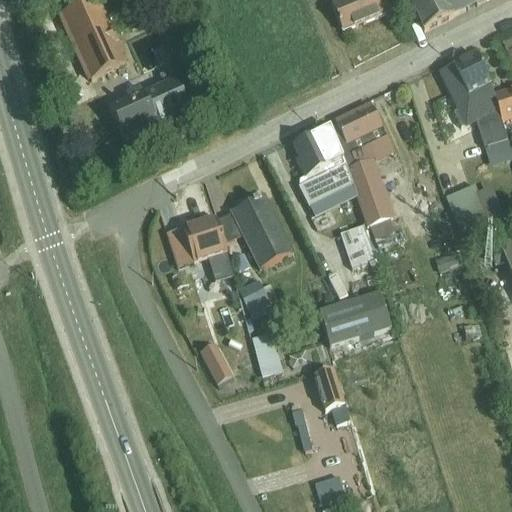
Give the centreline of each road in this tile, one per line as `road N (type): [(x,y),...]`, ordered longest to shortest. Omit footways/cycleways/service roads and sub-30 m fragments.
road 1 (tertiary): [(0,76),(47,243),(141,511)]
road 2 (residential): [(511,17),(128,211)]
road 3 (unclassified): [(128,211),(123,254),(248,511)]
road 4 (tertiary): [(38,511),(0,368)]
